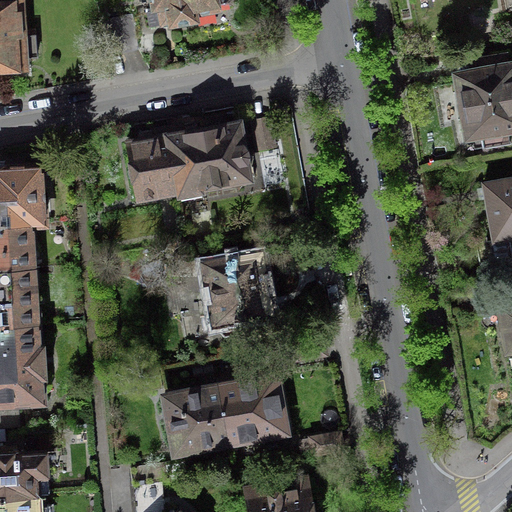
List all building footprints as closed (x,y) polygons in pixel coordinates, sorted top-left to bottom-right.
[(152,0),(154,7),(158,6),(158,10),(148,12),(150,27),(161,25),(167,24),(196,19),(195,12),(218,8),(217,3),(230,1),(230,0),(152,0)] [(0,4),(0,65),(24,64),(24,57),(38,56),(36,29),(22,30),(21,3),(0,4)] [(137,47),(132,15),(100,20),(106,52),(122,50),(137,47)] [(508,51),(459,60),(461,67),(462,74),(458,75),(469,134),(481,132),(484,147),(510,142),(507,127),(511,126),(511,65),(510,66),(508,51)] [(261,118),(253,120),(258,149),(275,146),(269,117),(261,118)] [(176,133),(169,134),(180,195),(203,191),(202,186),(249,178),(246,163),(247,159),(247,156),(247,153),(246,149),(245,146),(243,144),(239,122),(176,133)] [(163,136),(127,142),(137,198),(178,190),(179,196),(180,195),(169,134),(163,136)] [(0,223),(45,221),(41,164),(4,166),(0,166),(0,223)] [(511,177),(484,182),(486,193),(494,239),(476,243),(481,274),(511,268),(511,177)] [(0,268),(35,266),(32,223),(45,223),(45,221),(0,223),(0,268)] [(204,263),(215,323),(216,322),(217,328),(225,336),(236,334),(241,323),(240,318),(271,313),(268,293),(270,293),(268,282),(266,271),(264,272),(260,253),(204,263)] [(0,325),(38,323),(35,266),(0,268),(0,325)] [(511,304),(500,307),(509,357),(511,356),(511,295),(510,296),(511,304)] [(0,403),(43,400),(42,378),(45,378),(43,343),(40,343),(38,323),(0,325),(0,403)] [(323,336),(293,341),(296,359),(326,354),(325,345),(323,336)] [(218,385),(228,440),(260,434),(261,439),(286,434),(274,370),(249,375),(250,380),(234,383),(218,385)] [(172,427),(177,455),(202,450),(201,445),(228,440),(218,385),(202,388),(166,395),(167,404),(161,405),(166,428),(172,427)] [(19,408),(0,408),(0,427),(20,426),(19,408)] [(340,431),(310,437),(313,454),(343,449),(342,440),(340,431)] [(0,452),(0,495),(44,493),(49,493),(48,473),(43,473),(41,450),(7,452),(0,452)] [(132,476),(133,485),(163,481),(163,480),(168,479),(165,462),(131,467),(132,476)] [(182,511),(180,509),(176,511),(174,509),(170,511),(165,511),(163,481),(133,485),(134,511),(182,511)] [(304,482),(251,492),(254,511),(308,511),(309,511),(304,482)] [(0,511),(45,511),(44,493),(0,495),(0,511)]
